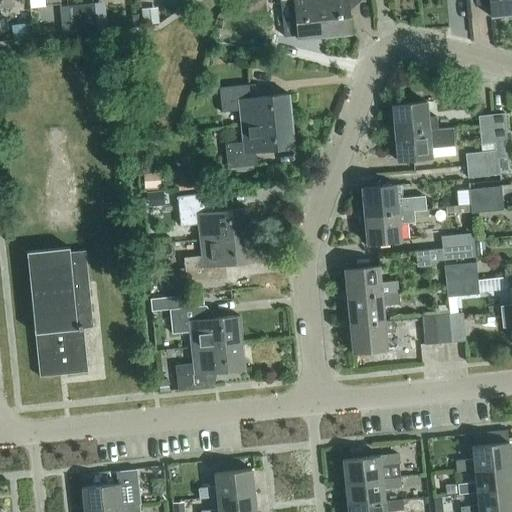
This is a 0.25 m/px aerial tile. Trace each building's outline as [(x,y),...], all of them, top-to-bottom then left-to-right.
[(324,36),(320,0),(279,0),(280,1),(291,0),(293,0),(297,39),(324,36)] [(320,0),(324,36),(351,33),(347,0),(320,0)] [(511,14),(511,0),(489,0),(491,17),(511,14)] [(96,24),(94,5),(94,3),(80,4),(83,33),(97,32),(96,24)] [(83,33),(80,4),(67,5),(70,34),(83,33)] [(141,25),(158,23),(156,8),(140,10),(141,25)] [(248,84),(219,87),(221,111),(240,109),(241,125),(292,120),(289,93),(250,97),(248,84)] [(392,104),(394,132),(437,128),(436,116),(427,117),(426,101),(392,104)] [(504,113),(492,114),(495,142),(495,150),(497,150),(498,158),(508,157),(504,113)] [(495,142),(492,114),(478,116),(481,144),(495,142)] [(294,147),(292,120),(241,125),(243,141),(225,143),(227,167),(256,164),(255,151),(294,147)] [(453,127),(437,129),(437,128),(394,132),(397,159),(455,154),(453,127)] [(497,150),(495,150),(495,142),(481,144),(482,152),(465,153),(466,165),(498,162),(498,158),(497,150)] [(500,174),(498,162),(466,165),(468,177),(500,174)] [(158,174),(142,175),(143,189),(159,188),(158,174)] [(425,195),(397,197),(395,184),(361,187),(364,215),(426,209),(425,195)] [(469,189),(470,201),(502,197),(501,186),(469,189)] [(147,203),(163,202),(162,190),(146,191),(147,203)] [(503,210),(502,197),(470,201),(471,213),(503,210)] [(198,223),(200,239),(250,234),(248,207),(208,211),(207,198),(178,201),(180,225),(198,223)] [(399,223),(415,222),(429,220),(428,208),(426,209),(364,215),(367,243),(401,239),(399,223)] [(441,236),(442,247),(474,244),(473,233),(441,236)] [(253,261),(250,234),(200,239),(202,255),(184,257),(186,281),(215,278),(214,265),(253,261)] [(475,242),(477,255),(485,254),(484,241),(475,242)] [(475,256),(474,244),(442,247),(442,248),(416,250),(417,267),(434,265),(438,260),(475,256)] [(83,328),(93,327),(85,250),(70,251),(69,247),(26,251),(34,333),(35,333),(39,376),(88,371),(83,328)] [(344,269),(347,297),(381,294),(399,292),(398,280),(380,282),(378,266),(344,269)] [(444,270),(446,282),(477,279),(476,267),(444,270)] [(479,293),(477,279),(446,282),(447,296),(479,293)] [(511,286),(510,287),(511,302),(511,304),(500,305),(501,316),(511,314),(511,286)] [(382,305),(392,304),(400,303),(399,292),(381,294),(347,297),(349,324),(383,321),(383,320),(382,305)] [(239,315),(214,318),(200,319),(199,306),(169,309),(172,333),(190,331),(192,347),(242,342),(239,315)] [(463,312),(449,313),(452,341),(465,340),(463,312)] [(452,341),(449,313),(435,315),(438,343),(452,341)] [(511,314),(501,316),(502,327),(511,326),(511,314)] [(438,343),(435,315),(422,316),(424,344),(438,343)] [(386,348),(384,333),(395,332),(394,319),(383,320),(383,321),(349,324),(352,352),(386,348)] [(245,369),(242,342),(192,347),(193,363),(175,365),(178,389),(214,385),(216,372),(245,369)] [(160,391),(168,390),(167,378),(159,378),(160,391)] [(457,471),(475,469),(511,465),(509,441),(472,445),(474,459),(455,461),(457,471)] [(343,458),(345,482),(382,478),(382,477),(400,475),(399,463),(398,452),(343,458)] [(511,487),(511,470),(511,465),(475,469),(476,482),(458,484),(459,494),(477,492),(511,487)] [(199,498),(217,496),(254,492),(251,468),(215,472),(216,486),(198,488),(199,498)] [(135,469),(115,471),(116,482),(82,486),(84,509),(121,505),(139,503),(137,480),(135,469)] [(401,486),(401,485),(400,475),(382,477),(382,478),(345,482),(348,505),(385,501),(385,500),(383,488),(401,486)] [(445,485),(446,495),(459,494),(458,484),(445,485)] [(502,511),(511,511),(511,487),(477,492),(478,505),(460,506),(461,511),(502,511)] [(256,511),(254,492),(217,496),(218,509),(200,511),(256,511)] [(402,498),(385,500),(385,501),(348,505),(348,511),(385,511),(386,511),(404,509),(402,498)] [(435,511),(444,511),(443,499),(434,500),(435,511)] [(184,511),(183,502),(172,503),(173,511),(184,511)] [(140,511),(139,503),(121,505),(84,509),(84,511),(140,511)]
